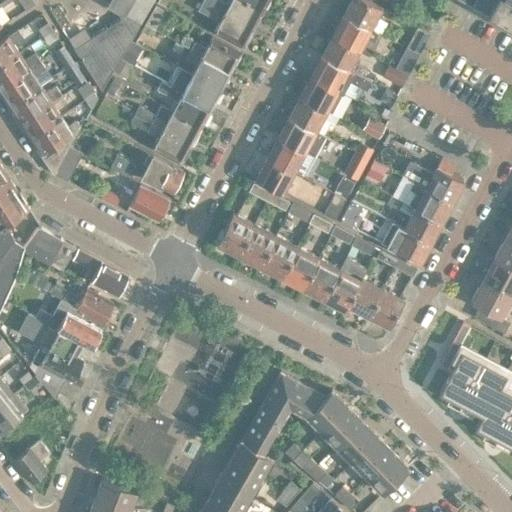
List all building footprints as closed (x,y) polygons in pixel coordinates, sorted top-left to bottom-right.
[(19,0),(25,9),(35,2),(33,0),(19,0)] [(130,39),(152,0),(109,0),(107,4),(122,13),(119,18),(74,47),(101,88),(120,56),(130,39)] [(252,26),(210,5),(202,0),(197,8),(217,19),(212,29),(242,45),(244,46),(251,31),(250,31),(252,26)] [(246,0),(227,0),(226,3),(221,0),(201,0),(202,0),(210,5),(252,26),(254,22),(256,23),(263,9),(246,0)] [(246,0),(263,9),(268,0),(246,0)] [(380,5),(370,0),(350,0),(343,13),(369,26),(380,5)] [(511,1),(509,0),(471,0),(469,4),(511,28),(511,1)] [(154,30),(164,10),(154,6),(143,24),(154,30)] [(358,47),(369,26),(343,13),(332,33),(358,47)] [(38,28),(42,35),(52,29),(48,22),(38,28)] [(418,26),(407,47),(418,53),(430,32),(418,26)] [(0,39),(0,62),(18,51),(13,43),(23,36),(17,28),(0,39)] [(42,35),(48,43),(57,37),(52,29),(42,35)] [(332,33),(321,54),(347,67),(358,47),(332,33)] [(239,51),(239,50),(209,34),(204,45),(185,35),(181,43),(188,47),(229,69),(231,64),(233,65),(241,51),(239,51)] [(142,47),(133,41),(130,39),(120,56),(132,64),(142,47)] [(168,47),(183,55),(187,47),(172,39),(168,47)] [(53,52),(64,68),(73,61),(63,45),(53,52)] [(227,73),(229,69),(188,47),(187,47),(183,55),(195,61),(189,71),(221,88),(229,74),(227,73)] [(399,62),(410,68),(418,53),(407,47),(399,62)] [(0,86),(40,60),(34,51),(24,59),(18,51),(0,62),(0,86)] [(347,67),(321,54),(310,74),(343,91),(350,79),(366,88),(370,80),(347,67)] [(132,64),(120,57),(112,72),(124,78),(132,64)] [(44,67),(40,60),(0,86),(0,88),(1,90),(0,91),(8,104),(40,83),(33,74),(44,67)] [(64,68),(74,84),(84,77),(73,61),(64,68)] [(214,102),(221,88),(189,71),(176,64),(170,74),(158,68),(154,76),(160,79),(168,83),(210,105),(212,101),(214,102)] [(405,73),(388,65),(383,74),(400,83),(405,73)] [(310,74),(300,94),(325,108),(332,112),(343,91),(310,74)] [(115,97),(122,83),(112,78),(105,92),(115,97)] [(209,111),(207,110),(210,105),(168,83),(160,79),(156,88),(175,99),(170,108),(202,125),(209,111)] [(77,88),(82,96),(92,89),(87,82),(77,88)] [(18,116),(21,119),(51,100),(60,93),(55,85),(45,91),(40,83),(8,104),(17,117),(18,116)] [(389,104),(395,94),(384,88),(379,99),(389,104)] [(82,96),(86,101),(87,104),(97,98),(92,89),(82,96)] [(21,124),(30,138),(62,117),(56,107),(66,101),(60,93),(51,100),(21,119),(23,123),(21,124)] [(300,94),(289,115),(323,133),(330,120),(334,123),(338,115),(332,112),(325,108),(300,94)] [(192,138),(194,139),(202,125),(170,108),(161,103),(155,114),(139,105),(134,112),(190,142),(192,138)] [(188,146),(190,142),(134,112),(130,121),(155,135),(150,145),(180,161),(180,160),(182,161),(189,147),(188,146)] [(289,115),(278,135),(303,149),(314,155),(325,134),(323,133),(289,115)] [(362,128),(378,136),(385,124),(369,115),(362,128)] [(62,117),(30,138),(53,172),(68,144),(78,125),(74,119),(67,124),(62,117)] [(278,135),(267,156),(292,170),(303,149),(278,135)] [(359,141),(355,150),(367,157),(372,148),(359,141)] [(82,151),(68,144),(53,172),(67,179),(82,151)] [(367,157),(355,150),(344,170),(356,177),(367,157)] [(116,153),(109,165),(126,174),(132,162),(116,153)] [(141,175),(171,190),(182,169),(152,153),(141,175)] [(281,190),(292,170),(267,156),(256,177),(281,190)] [(426,185),(426,186),(451,199),(462,178),(449,171),(454,163),(441,157),(433,172),(413,161),(405,174),(413,179),(426,185)] [(365,173),(376,178),(384,163),(373,158),(365,173)] [(342,175),(333,191),(345,198),(354,181),(342,175)] [(8,179),(5,176),(0,179),(0,203),(18,191),(9,178),(8,179)] [(128,203),(135,207),(157,218),(162,208),(165,208),(168,202),(167,199),(168,196),(136,179),(134,183),(138,185),(128,203)] [(440,220),(451,199),(426,186),(426,185),(413,179),(408,188),(420,195),(415,206),(440,220)] [(320,199),(323,184),(302,180),(299,195),(320,199)] [(249,190),(265,199),(270,191),(253,182),(249,190)] [(105,187),(100,196),(115,204),(119,195),(105,187)] [(29,208),(18,191),(0,203),(0,226),(5,224),(29,208)] [(287,200),(270,191),(265,199),(283,208),(287,200)] [(334,192),(323,212),(334,218),(345,198),(334,192)] [(398,209),(403,200),(391,194),(387,203),(398,209)] [(352,198),(342,220),(352,225),(362,202),(352,198)] [(429,240),(440,220),(415,206),(403,200),(398,209),(410,215),(404,226),(429,240)] [(305,219),(309,211),(290,202),(286,210),(305,219)] [(217,241),(238,252),(253,222),(232,211),(223,229),(221,228),(217,236),(219,237),(217,241)] [(326,230),(330,222),(312,213),(308,221),(326,230)] [(380,241),(418,261),(429,240),(404,226),(391,220),(380,241)] [(275,234),(253,222),(238,252),(259,263),(275,234)] [(24,245),(13,236),(5,224),(0,226),(0,305),(4,297),(9,286),(16,273),(23,248),(24,245)] [(334,224),(330,232),(347,241),(351,233),(334,224)] [(37,226),(24,245),(23,248),(48,263),(62,238),(40,225),(37,226)] [(511,235),(506,232),(494,255),(511,264),(511,235)] [(281,274),(296,245),(275,234),(259,263),(281,274)] [(369,252),(373,244),(355,235),(351,244),(357,247),(369,252)] [(61,270),(75,245),(62,238),(48,263),(61,270)] [(353,255),(357,247),(351,244),(347,252),(353,255)] [(317,256),(296,245),(281,274),(302,285),(317,256)] [(124,280),(128,273),(77,246),(73,256),(87,263),(88,262),(97,267),(91,280),(117,294),(118,291),(122,290),(127,282),(124,280)] [(377,256),(394,265),(398,257),(381,248),(377,256)] [(338,267),(323,296),(345,308),(348,303),(347,303),(360,278),(361,276),(367,265),(345,254),(338,267)] [(487,267),(482,277),(511,292),(511,264),(494,255),(493,256),(491,255),(487,257),(485,261),(485,266),(487,267)] [(302,285),(323,296),(338,267),(317,256),(302,285)] [(415,266),(398,257),(394,265),(411,274),(415,266)] [(26,278),(36,284),(42,273),(31,268),(26,278)] [(382,287),(361,276),(360,278),(347,303),(348,303),(368,314),(382,287)] [(41,277),(37,284),(48,290),(52,283),(41,277)] [(511,292),(482,277),(470,300),(479,304),(473,315),(503,331),(509,320),(500,315),(507,302),(511,304),(511,292)] [(110,313),(113,307),(112,305),(113,302),(86,287),(81,296),(55,283),(50,291),(61,297),(104,320),(107,314),(110,313)] [(403,298),(382,287),(368,314),(389,324),(391,321),(392,322),(396,315),(394,314),(403,298)] [(104,320),(61,297),(52,313),(39,306),(35,315),(81,340),(92,345),(96,338),(97,339),(102,331),(100,330),(101,328),(100,327),(104,320)] [(40,361),(35,372),(53,394),(64,374),(72,378),(77,370),(79,371),(83,363),(81,362),(83,359),(74,354),(81,340),(35,315),(28,311),(19,329),(40,340),(31,357),(40,361)] [(462,320),(456,331),(463,335),(469,324),(462,320)] [(456,331),(451,342),(458,346),(460,341),(463,335),(456,331)] [(10,349),(5,342),(0,346),(0,353),(1,355),(10,349)] [(451,342),(445,352),(452,356),(458,346),(451,342)] [(454,362),(439,390),(449,396),(473,409),(481,413),(475,425),(485,431),(509,444),(511,445),(511,390),(500,384),(506,372),(461,348),(454,362)] [(445,352),(439,363),(447,367),(451,360),(452,356),(445,352)] [(27,370),(18,377),(23,383),(32,376),(27,370)] [(280,370),(265,395),(287,408),(289,404),(306,414),(324,395),(280,370)] [(0,400),(7,395),(12,392),(0,376),(0,400)] [(37,382),(32,376),(23,383),(28,389),(37,382)] [(331,388),(324,395),(306,414),(321,429),(348,402),(347,402),(346,403),(331,388)] [(12,392),(7,395),(0,400),(0,429),(27,408),(13,390),(12,392)] [(263,451),(287,408),(265,395),(241,438),(263,451)] [(321,429),(336,444),(362,419),(347,404),(348,403),(348,402),(321,429)] [(376,434),(362,419),(336,444),(351,460),(378,433),(376,434)] [(379,433),(378,433),(351,460),(366,475),(392,450),(377,435),(379,433)] [(39,438),(13,458),(31,481),(47,468),(39,458),(49,451),(39,438)] [(241,438),(229,457),(261,476),(272,456),(262,451),(263,451),(241,438)] [(293,441),(284,450),(292,458),(301,449),(293,441)] [(301,449),(292,458),(309,472),(317,463),(301,449)] [(408,465),(392,450),(366,475),(382,491),(408,465)] [(250,494),(261,476),(229,457),(219,476),(217,475),(250,494)] [(325,470),(317,463),(309,472),(317,480),(325,470)] [(217,476),(218,477),(208,495),(237,511),(239,511),(250,494),(217,475),(217,476)] [(136,489),(102,476),(95,494),(130,507),(136,489)] [(283,488),(292,496),(299,488),(290,480),(283,488)] [(311,480),(297,498),(304,504),(319,487),(311,480)] [(342,484),(334,494),(342,501),(350,492),(342,484)] [(285,505),(292,496),(283,488),(276,497),(285,505)] [(358,499),(350,492),(342,501),(350,508),(358,499)] [(92,511),(127,511),(130,507),(95,494),(88,510),(92,511)] [(237,511),(208,495),(198,511),(237,511)] [(317,511),(347,511),(330,497),(317,511)] [(300,511),(306,506),(304,504),(297,498),(290,506),(296,511),(300,511)] [(166,501),(161,511),(170,511),(173,504),(166,501)]
